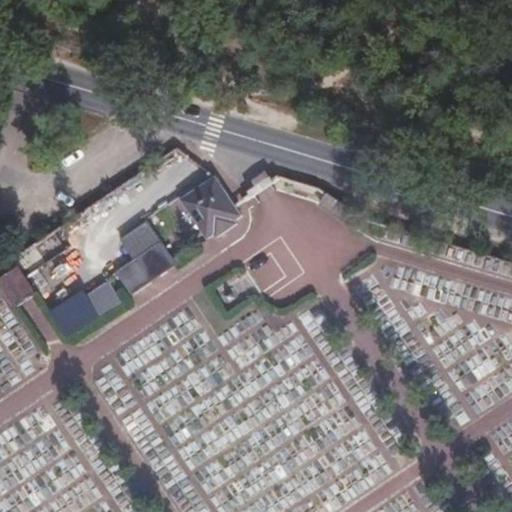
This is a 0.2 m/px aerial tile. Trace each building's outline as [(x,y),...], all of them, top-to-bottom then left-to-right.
[(171,165),(160,158),(135,175),(149,187),(157,182),(155,179),(171,165)] [(197,181),(171,165),(155,179),(157,182),(180,198),(163,211),(190,247),(195,243),(200,248),(217,234),(212,228),(220,220),(197,181)] [(352,218),(314,197),(306,210),(344,231),(352,218)] [(114,309),(162,274),(129,233),(106,250),(120,271),(98,285),(114,309)] [(97,293),(57,239),(42,249),(82,303),(97,293)] [(37,263),(30,252),(0,273),(0,290),(15,310),(26,299),(11,281),(37,263)] [(237,279),(222,295),(235,306),(249,290),(237,279)]
